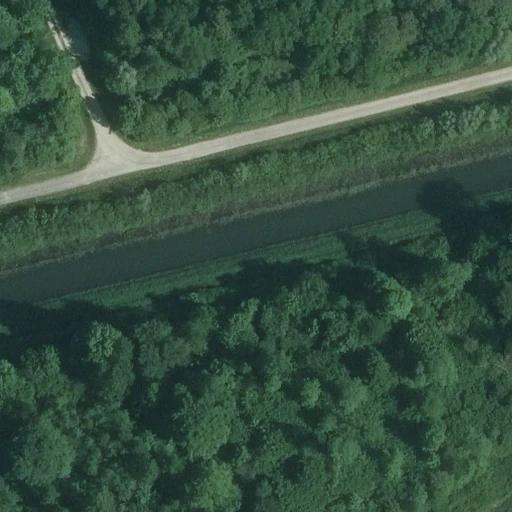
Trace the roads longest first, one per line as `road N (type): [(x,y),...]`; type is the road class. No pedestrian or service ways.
road 1 (track): [(0,198),(511,74)]
road 2 (track): [(511,211),(0,332)]
road 3 (track): [(40,0),(118,169)]
